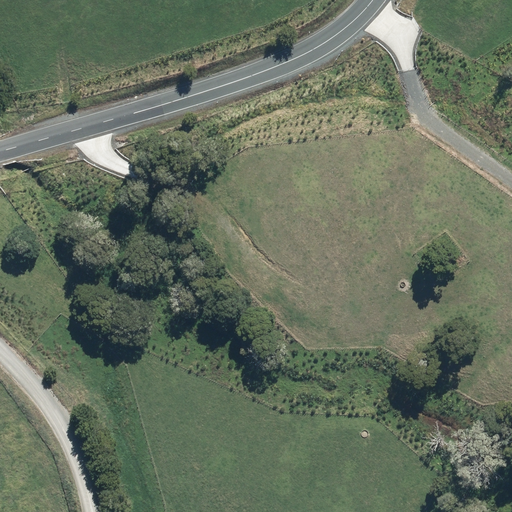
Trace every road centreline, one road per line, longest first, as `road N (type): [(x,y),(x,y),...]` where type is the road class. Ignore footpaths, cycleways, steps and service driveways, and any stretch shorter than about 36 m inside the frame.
road 1 (secondary): [(373,0),(325,44),(268,71),(0,153)]
road 2 (unclassified): [(0,351),(56,419),(90,511)]
